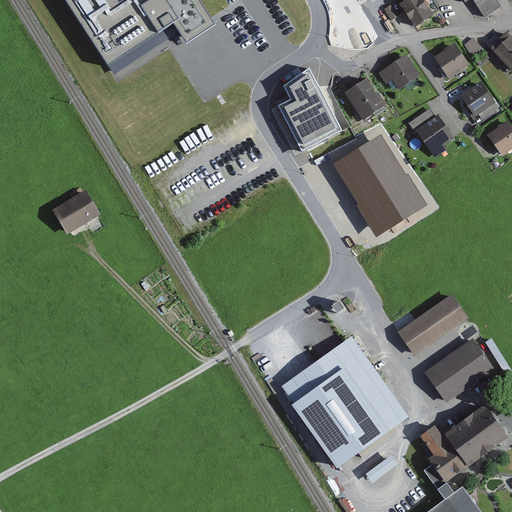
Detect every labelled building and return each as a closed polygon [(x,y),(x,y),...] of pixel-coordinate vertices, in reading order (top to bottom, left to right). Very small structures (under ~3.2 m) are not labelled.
[(68,0),(108,62),(172,20),(186,41),(215,23),(199,0),(68,0)] [(420,0),(404,0),(397,5),(412,28),(431,16),(420,0)] [(511,41),(505,35),(488,51),(511,77),(511,76),(511,41)] [(473,40),(464,47),(481,68),(489,61),(473,40)] [(452,47),(432,61),(447,82),(466,68),(452,47)] [(404,56),(376,76),(383,86),(390,81),(398,93),(419,77),(404,56)] [(342,128),(309,66),(284,84),(291,98),(279,104),(302,149),(342,128)] [(364,82),(343,96),(362,123),(383,109),(364,82)] [(478,85),(459,99),(474,119),(493,105),(478,85)] [(436,116),(413,131),(433,160),(446,151),(442,146),(452,139),(436,116)] [(511,131),(505,122),(485,135),(501,158),(511,150),(511,131)] [(82,190),(49,211),(65,236),(98,215),(82,190)] [(450,297),(395,333),(411,357),(466,321),(450,297)] [(280,386),(337,467),(358,452),(362,458),(397,433),(393,428),(409,416),(352,335),(280,386)] [(471,342),(423,376),(443,405),(492,371),(471,342)] [(434,426),(418,437),(432,455),(425,460),(443,484),(506,437),(483,406),(442,436),(434,426)] [(362,479),(369,489),(394,471),(387,461),(362,479)] [(485,511),(462,484),(418,511),(485,511)]
